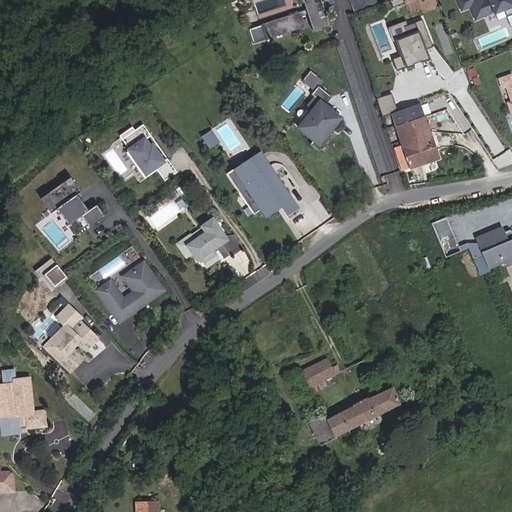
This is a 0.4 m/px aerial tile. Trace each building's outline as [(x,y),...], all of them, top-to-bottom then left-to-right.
[(304,0),(308,9),(266,23),(271,38),(279,35),(280,36),(283,36),(283,34),(307,27),(303,16),(309,14),(315,31),(331,25),(326,8),(329,7),(327,0),(324,1),(323,0),(304,0)] [(378,7),(374,0),(348,0),(355,17),(378,7)] [(511,0),(457,0),(462,11),(470,7),(476,20),(494,12),(503,8),(504,10),(511,6),(511,0)] [(435,50),(424,22),(409,28),(406,29),(410,39),(398,44),(404,59),(394,62),(399,74),(408,70),(409,71),(416,68),(415,67),(423,64),(423,65),(431,62),(427,53),(435,50)] [(271,38),(266,23),(262,24),(267,39),(271,38)] [(407,23),(390,30),(395,45),(398,44),(410,39),(406,29),(409,28),(407,23)] [(304,78),(313,85),(318,79),(310,71),(304,78)] [(511,76),(511,75),(500,80),(503,88),(507,86),(511,99),(511,76)] [(313,108),(299,125),(314,138),(311,142),(319,149),(333,132),(330,130),(327,127),(334,119),(339,113),(332,108),(326,103),(333,94),(319,83),(312,92),(315,94),(307,103),(313,108)] [(393,93),(378,97),(382,114),(398,110),(393,93)] [(418,104),(390,115),(396,132),(390,134),(402,168),(437,156),(418,104)] [(166,182),(179,173),(144,123),(136,129),(134,127),(121,136),(131,150),(128,152),(146,178),(157,170),(166,182)] [(212,132),(202,139),(210,150),(220,143),(212,132)] [(260,153),(237,169),(243,177),(265,161),(260,153)] [(243,177),(237,169),(227,175),(256,216),(277,201),(289,218),(300,210),(265,161),(243,177)] [(91,226),(105,217),(98,206),(90,212),(78,195),(83,192),(73,178),(42,199),(52,214),(59,210),(70,225),(84,216),(91,226)] [(446,218),(431,224),(445,258),(460,252),(446,218)] [(188,248),(195,256),(199,262),(202,260),(208,267),(219,259),(213,252),(217,249),(223,245),(230,256),(232,258),(244,250),(234,237),(227,242),(213,221),(203,228),(207,235),(188,248)] [(203,228),(178,246),(188,261),(195,256),(188,248),(207,235),(203,228)] [(479,244),(483,254),(489,268),(505,262),(511,258),(511,233),(509,231),(503,234),(501,229),(486,235),(488,240),(479,244)] [(479,244),(488,240),(486,235),(477,239),(479,244)] [(223,245),(217,249),(225,259),(230,256),(223,245)] [(111,283),(99,292),(120,323),(164,292),(145,265),(125,278),(136,293),(124,301),(111,283)] [(55,286),(66,277),(57,266),(46,275),(55,286)] [(66,327),(52,342),(59,348),(52,355),(71,373),(78,366),(67,355),(72,350),(83,339),(91,346),(97,339),(84,327),(76,336),(70,331),(81,319),(69,307),(58,319),(66,327)] [(52,342),(46,349),(52,355),(59,348),(52,342)] [(72,350),(67,355),(78,366),(83,360),(72,350)] [(324,360),(300,372),(308,389),(312,387),(332,377),(329,370),(324,360)] [(0,416),(1,417),(3,436),(21,434),(19,416),(27,415),(28,428),(46,427),(45,414),(34,415),(32,380),(17,381),(17,378),(16,372),(6,372),(7,386),(0,386),(0,416)] [(326,422),(333,438),(359,424),(361,429),(375,422),(373,417),(397,405),(390,389),(369,399),(367,395),(346,406),(348,411),(326,422)] [(164,459),(150,459),(150,468),(164,468),(164,459)] [(0,494),(14,493),(12,477),(8,473),(0,474),(0,494)] [(158,511),(158,503),(136,504),(136,511),(158,511)]
